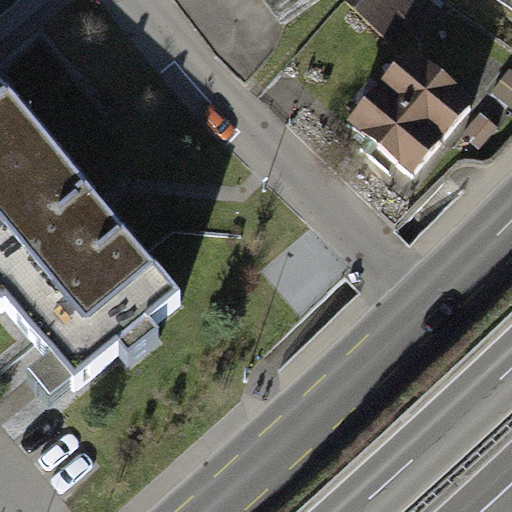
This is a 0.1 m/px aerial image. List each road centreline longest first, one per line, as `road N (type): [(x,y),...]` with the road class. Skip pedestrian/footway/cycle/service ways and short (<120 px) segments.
road 1 (residential): [(421,315),(144,0)]
road 2 (primary): [(421,315),(216,511)]
road 3 (trunk): [(511,372),(359,511)]
road 4 (primary): [(511,231),(421,315)]
